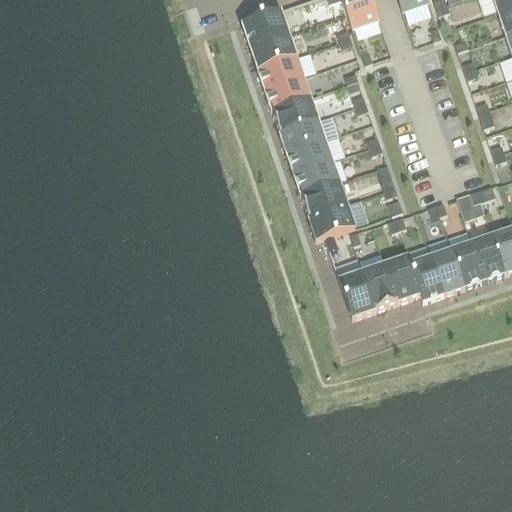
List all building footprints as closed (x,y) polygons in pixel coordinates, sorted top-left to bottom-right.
[(340,0),(327,0),(325,1),(329,9),(342,5),(340,0)] [(379,25),(370,0),(340,0),(352,34),(379,25)] [(395,0),(402,17),(429,8),(425,0),(395,0)] [(511,0),(491,0),(497,15),(511,10),(511,0)] [(447,11),(444,3),(433,7),(436,14),(447,11)] [(511,10),(497,15),(504,37),(511,34),(511,10)] [(436,14),(438,22),(449,18),(447,11),(436,14)] [(249,50),(287,37),(280,15),(242,29),(249,50)] [(430,36),(433,47),(441,45),(437,34),(430,36)] [(347,36),(336,40),(339,47),(350,43),(347,36)] [(249,50),(257,72),(295,59),(287,37),(249,50)] [(339,49),(341,54),(352,50),(350,45),(350,43),(339,47),(339,49)] [(454,50),(457,58),(468,54),(466,46),(454,50)] [(361,60),(365,71),(372,68),(368,57),(361,60)] [(264,94),(302,81),(295,59),(257,72),(264,94)] [(475,74),(473,67),(462,71),(464,78),(475,74)] [(464,78),(467,86),(478,82),(475,74),(464,78)] [(347,90),(358,86),(356,82),(355,78),(352,79),(344,82),(346,87),(347,90)] [(310,102),(302,81),(264,94),(271,115),(310,102)] [(363,101),(352,105),(354,112),(365,108),(363,101)] [(317,124),(310,102),(271,115),(279,137),(317,124)] [(365,108),(354,112),(357,119),(357,120),(368,116),(368,115),(365,108)] [(490,116),(487,108),(476,112),(478,120),(490,116)] [(478,120),(483,134),(494,130),(490,116),(478,120)] [(286,159),(325,146),(317,124),(279,137),(286,159)] [(368,153),(379,150),(377,142),(366,146),(368,153)] [(332,167),(325,146),(286,159),(294,181),(332,167)] [(379,150),(368,153),(370,157),(371,161),(382,157),(381,153),(379,150)] [(504,158),(501,151),(490,155),(493,162),(504,158)] [(493,162),(495,170),(507,166),(504,158),(493,162)] [(301,202),(340,189),(332,167),(294,181),(301,202)] [(383,197),(394,192),(392,185),(381,189),(383,197)] [(309,224),(347,211),(340,189),(301,202),(309,224)] [(394,192),(383,197),(386,204),(397,200),(394,193),(394,192)] [(484,194),(476,196),(479,202),(480,207),(488,205),(484,194)] [(479,202),(476,196),(456,203),(464,226),(477,222),(473,210),(480,207),(479,202)] [(399,206),(387,210),(390,220),(402,216),(399,206)] [(435,210),(439,221),(446,219),(446,217),(443,208),(435,210)] [(428,213),(431,222),(432,224),(439,221),(435,210),(428,213)] [(355,232),(347,211),(309,224),(316,246),(355,232)] [(402,222),(394,224),(398,236),(406,233),(405,231),(402,222)] [(398,236),(394,224),(387,227),(390,236),(391,238),(398,236)] [(505,279),(511,275),(511,236),(511,234),(505,236),(491,240),(505,279)] [(353,238),(349,240),(353,251),(361,248),(357,237),(353,238)] [(505,279),(491,240),(471,247),(484,286),(505,279)] [(326,245),(330,256),(337,253),(333,242),(328,244),(326,245)] [(451,254),(464,293),(475,289),(484,286),(471,247),(470,248),(452,254),(451,254)] [(461,294),(464,293),(451,254),(437,259),(430,261),(443,300),(461,294)] [(410,268),(408,261),(385,269),(398,308),(420,300),(410,269),(410,268)] [(410,268),(410,269),(420,300),(422,307),(443,300),(430,261),(410,268)] [(361,277),(375,316),(398,308),(385,269),(361,277)] [(361,277),(338,285),(351,324),(375,316),(361,277)]
